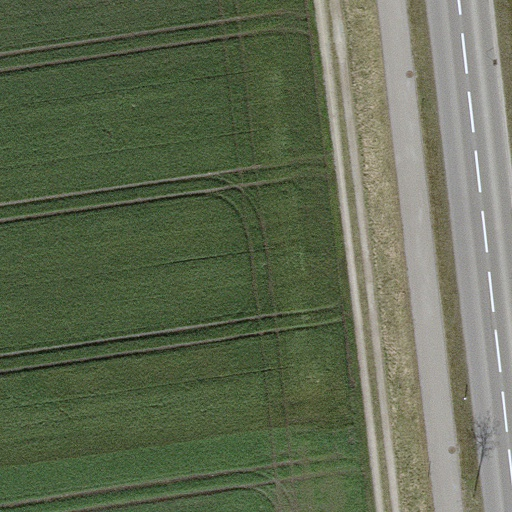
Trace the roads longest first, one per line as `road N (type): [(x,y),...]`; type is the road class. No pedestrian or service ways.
road 1 (track): [(327,0),(385,511)]
road 2 (secondary): [(511,436),(462,0)]
